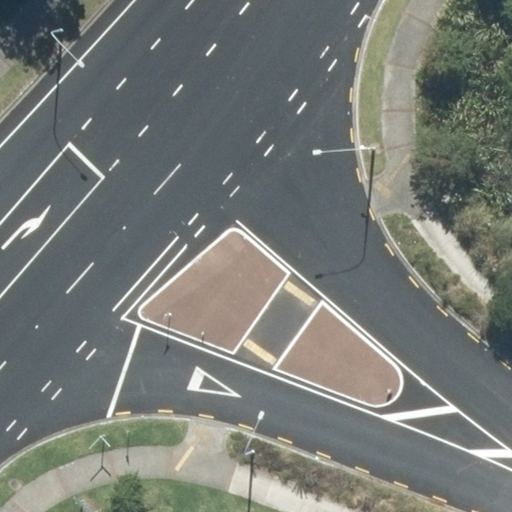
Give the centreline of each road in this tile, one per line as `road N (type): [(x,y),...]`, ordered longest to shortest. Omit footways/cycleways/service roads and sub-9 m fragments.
road 1 (residential): [(484,443),(340,405),(124,366),(1,360)]
road 2 (residential): [(210,125),(484,443)]
road 3 (primary): [(210,125),(1,360)]
road 4 (primary): [(0,205),(135,48)]
road 5 (primary): [(300,0),(210,125)]
